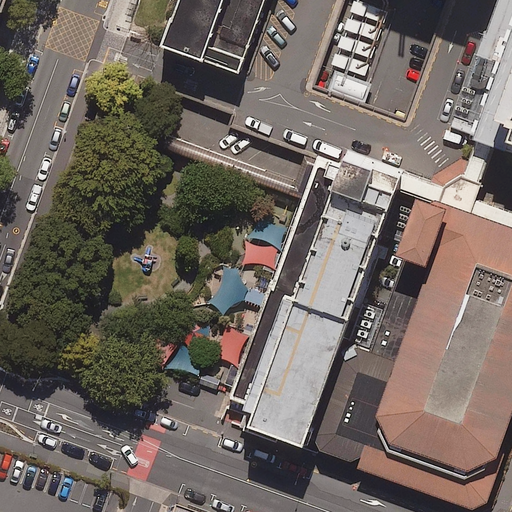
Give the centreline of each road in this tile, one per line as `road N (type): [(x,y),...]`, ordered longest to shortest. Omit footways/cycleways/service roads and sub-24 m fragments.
road 1 (tertiary): [(0,392),(329,511)]
road 2 (tertiary): [(85,0),(0,238)]
